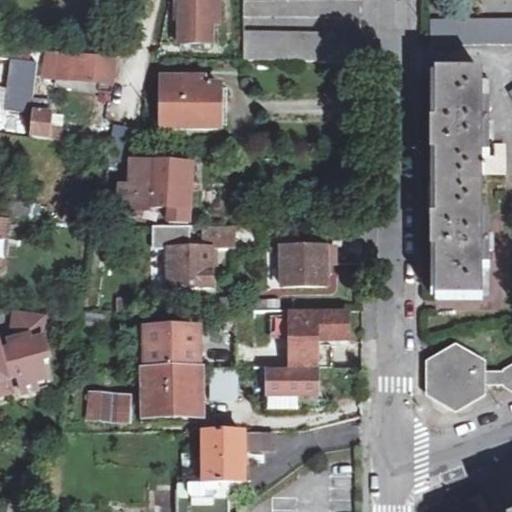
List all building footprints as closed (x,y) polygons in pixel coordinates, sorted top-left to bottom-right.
[(181,0),(181,47),(214,47),(214,25),(214,0),(181,0)] [(461,46),(511,46),(511,21),(453,21),(430,21),(430,22),(431,46),(461,46)] [(341,63),(363,63),(363,36),(341,35),(245,34),(245,63),(341,63)] [(116,61),(48,53),(46,75),(113,81),(116,61)] [(10,60),(5,110),(33,113),(36,83),(38,63),(10,60)] [(462,300),(484,299),(485,272),(491,271),(492,245),(492,218),(484,217),(484,177),(509,177),(508,159),(491,159),(491,130),(490,106),(484,105),(485,75),(464,74),(436,74),(436,122),(431,123),(430,147),(431,155),(436,155),(436,218),(431,218),(431,251),(436,251),(436,300),(462,300)] [(162,81),(163,131),(221,129),(221,125),(230,126),(228,89),(221,89),(221,87),(207,87),(206,80),(162,81)] [(33,113),(51,114),(46,85),(36,83),(33,113)] [(33,113),(30,139),(63,143),(64,128),(53,127),(54,115),(51,114),(33,113)] [(100,147),(104,132),(97,130),(94,146),(100,147)] [(185,168),(134,166),(132,190),(123,190),(123,214),(154,214),(154,211),(170,212),(169,225),(189,225),(190,192),(185,192),(185,168)] [(236,228),(203,229),(203,251),(168,252),(168,287),(189,287),(189,293),(213,292),(213,252),(229,251),(229,245),(237,244),(236,228)] [(7,232),(0,230),(0,266),(6,267),(10,232),(7,232)] [(328,276),(328,265),(335,265),(335,248),(320,249),(283,250),(283,290),(327,290),(328,276)] [(335,370),(334,345),(319,345),(319,342),(350,342),(349,316),(335,316),(292,315),(292,312),(257,311),(256,370),(335,370)] [(17,313),(16,328),(21,329),(23,340),(12,343),(13,351),(1,354),(0,349),(0,348),(0,395),(11,393),(9,379),(18,376),(23,394),(38,391),(35,380),(46,378),(43,361),(50,359),(46,334),(49,317),(17,313)] [(145,370),(181,371),(198,371),(197,332),(146,333),(145,350),(145,370)] [(124,333),(123,350),(145,350),(146,333),(124,333)] [(511,371),(506,374),(481,375),(480,365),(456,352),(431,366),(431,395),(456,410),(482,394),(482,386),(506,386),(506,387),(511,390),(511,371)] [(146,399),(147,417),(179,416),(199,416),(198,371),(181,371),(145,370),(146,399)] [(237,371),(211,371),(211,401),(237,401),(237,371)] [(268,373),(270,412),(318,412),(318,373),(268,373)] [(46,378),(35,380),(38,391),(48,389),(46,378)] [(91,397),(83,396),(82,421),(89,422),(91,397)] [(91,397),(89,422),(112,423),(114,399),(91,397)] [(114,399),(112,423),(131,425),(133,400),(114,399)] [(147,417),(147,426),(179,424),(179,416),(147,417)] [(230,511),(230,485),(245,485),(245,466),(253,465),(253,455),(245,454),(245,435),(203,436),(204,459),(199,459),(199,466),(203,466),(204,485),(178,485),(177,511),(230,511)]
